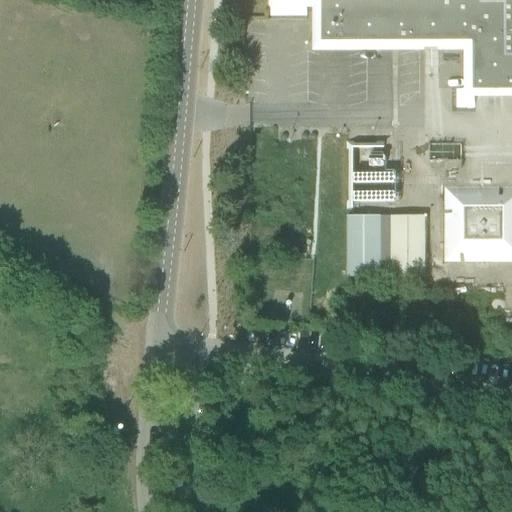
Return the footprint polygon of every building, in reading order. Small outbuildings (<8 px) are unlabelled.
[(511,0),(267,0),(268,17),(269,17),(306,17),(306,9),(312,9),(312,53),(318,53),(353,53),(423,52),(423,50),(437,50),(437,52),(438,52),(463,52),(464,91),(463,91),(462,91),(455,91),(455,109),(473,109),(473,99),(511,98),(511,0)] [(353,202),(393,202),(394,174),(385,174),(385,144),(353,144),(353,170),(353,202)] [(463,256),(463,263),(511,263),(511,189),(502,190),(502,197),(498,197),(498,189),(443,190),(443,211),(451,211),(451,216),(443,216),(444,263),(459,263),(459,256),(463,256)] [(347,279),(380,279),(380,217),(347,217),(347,279)] [(391,278),(425,278),(424,217),(390,218),(391,278)]
